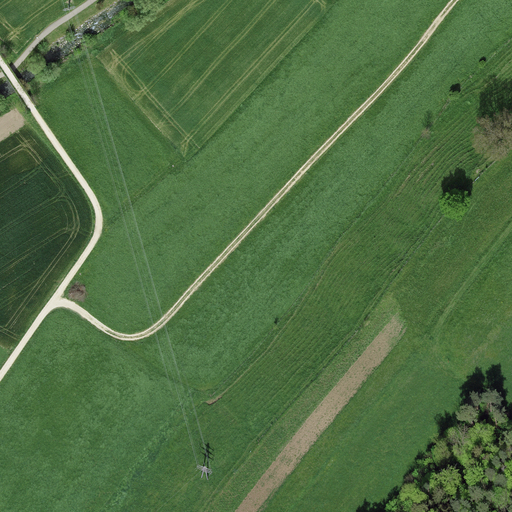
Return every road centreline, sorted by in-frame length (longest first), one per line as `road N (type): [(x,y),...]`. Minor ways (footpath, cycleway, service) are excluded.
road 1 (track): [(51,303),(65,303),(122,337),(155,329),(419,50),(453,0)]
road 2 (track): [(0,61),(90,192),(99,224),(0,373)]
road 3 (track): [(511,428),(440,364),(440,331),(511,229)]
